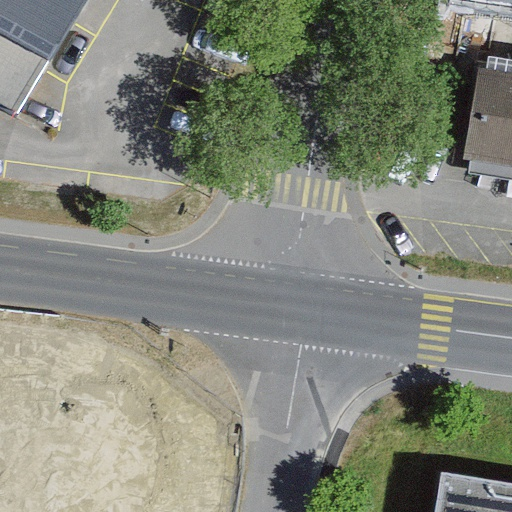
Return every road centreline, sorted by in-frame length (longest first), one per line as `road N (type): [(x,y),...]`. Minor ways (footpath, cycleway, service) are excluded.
road 1 (residential): [(309,316),(312,189),(335,0)]
road 2 (residential): [(0,278),(309,316)]
road 3 (unclassified): [(309,316),(511,342)]
road 4 (residential): [(277,511),(309,316)]
